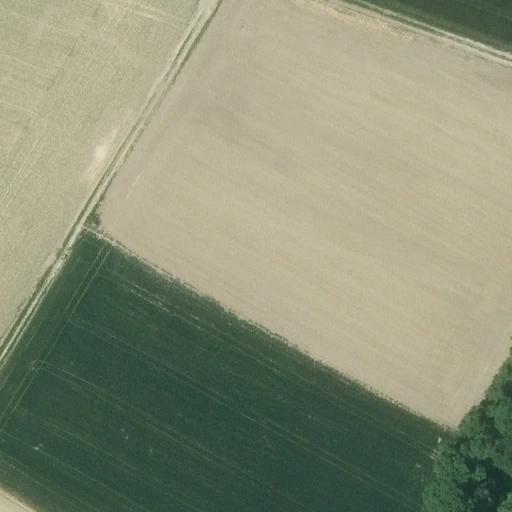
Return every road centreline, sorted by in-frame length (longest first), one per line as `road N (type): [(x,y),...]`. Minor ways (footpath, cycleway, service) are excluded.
road 1 (track): [(210,0),(122,186),(0,380)]
road 2 (track): [(511,65),(326,0)]
